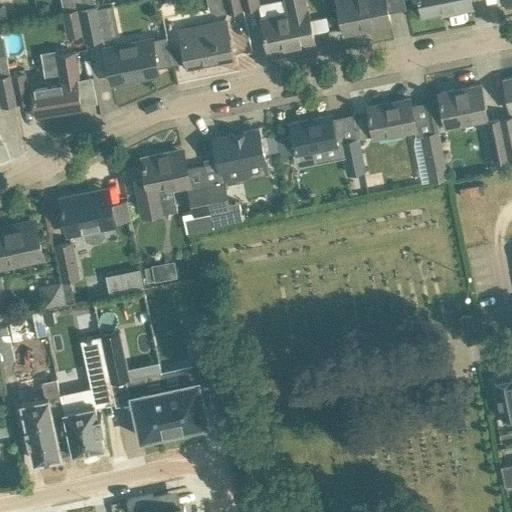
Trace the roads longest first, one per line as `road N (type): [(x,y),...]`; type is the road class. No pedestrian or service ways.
road 1 (residential): [(0,191),(165,111),(511,37)]
road 2 (residential): [(0,504),(193,464),(220,481),(227,511)]
